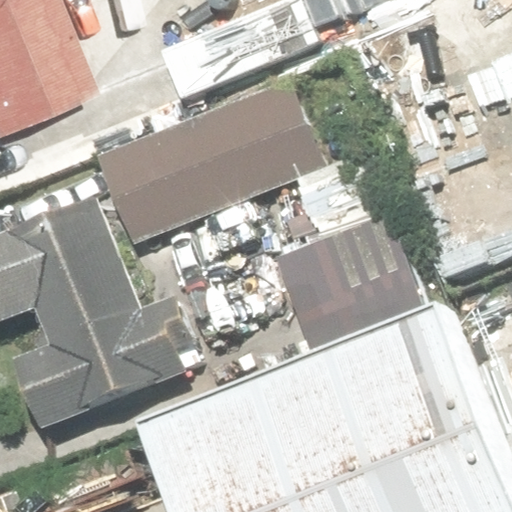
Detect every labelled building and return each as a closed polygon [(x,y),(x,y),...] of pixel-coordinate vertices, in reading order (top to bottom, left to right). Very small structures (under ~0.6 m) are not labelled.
[(0,0),(0,137),(93,101),(52,0),(0,0)] [(327,45),(306,0),(300,0),(178,56),(200,104),(327,45)] [(504,135),(511,131),(511,29),(467,48),(504,135)] [(308,78),(117,153),(152,243),(344,168),(308,78)] [(383,157),(275,202),(299,259),(407,214),(383,157)] [(119,192),(0,237),(0,302),(11,330),(58,312),(73,352),(37,366),(63,432),(207,377),(189,329),(202,324),(191,294),(163,305),(119,192)] [(407,214),(299,259),(333,338),(440,293),(407,214)] [(511,511),(511,433),(466,314),(160,430),(191,511),(511,511)]
